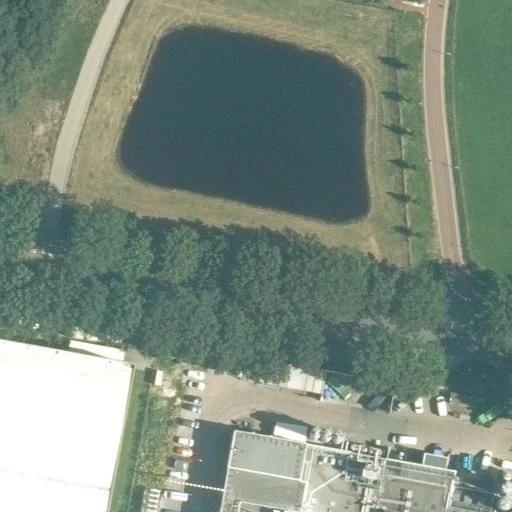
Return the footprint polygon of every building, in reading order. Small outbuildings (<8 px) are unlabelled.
[(0,511),(105,511),(132,369),(0,345),(0,511)] [(254,360),(252,371),(260,373),(262,361),(254,360)] [(263,360),(258,384),(321,395),(325,371),(263,360)] [(469,408),(471,398),(451,394),(449,404),(469,408)] [(278,439),(307,441),(308,424),(279,423),(278,439)] [(489,511),(493,495),(451,487),(454,474),(444,472),(421,468),(325,450),(232,433),(226,470),(228,471),(220,511),(489,511)]
